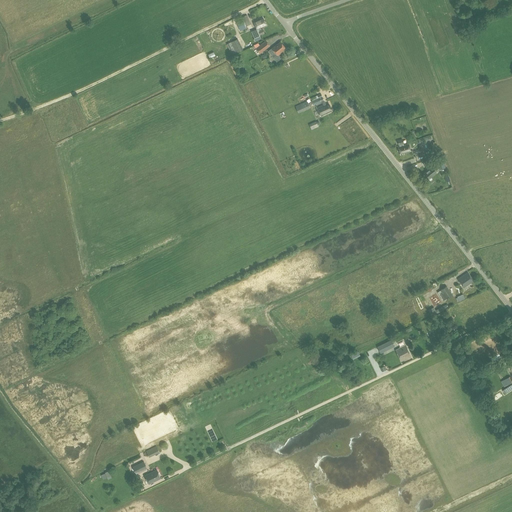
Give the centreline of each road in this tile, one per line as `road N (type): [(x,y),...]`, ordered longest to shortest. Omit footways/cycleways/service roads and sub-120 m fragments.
road 1 (tertiary): [(511,311),(283,22)]
road 2 (track): [(265,0),(0,121)]
road 3 (track): [(103,0),(8,53),(18,115)]
